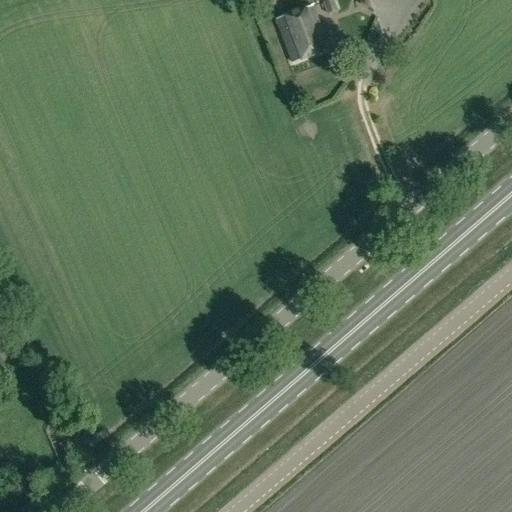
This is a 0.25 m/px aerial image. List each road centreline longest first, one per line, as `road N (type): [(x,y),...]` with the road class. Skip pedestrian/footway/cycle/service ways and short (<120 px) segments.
road 1 (unclassified): [(59,511),(511,119)]
road 2 (primary): [(142,511),(498,205)]
road 3 (unclassified): [(236,511),(511,274)]
